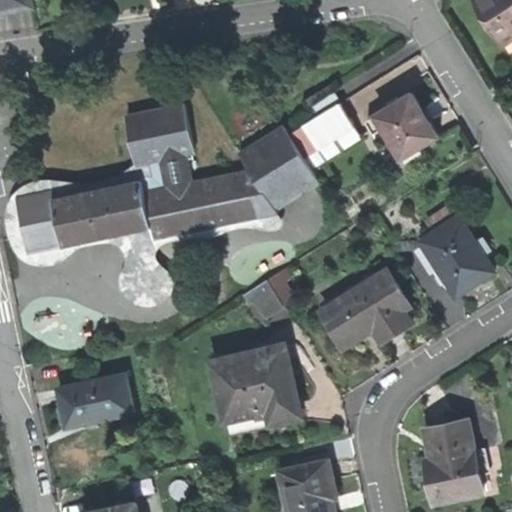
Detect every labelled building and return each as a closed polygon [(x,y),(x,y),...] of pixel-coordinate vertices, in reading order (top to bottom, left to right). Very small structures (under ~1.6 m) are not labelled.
[(34,0),(0,0),(0,10),(35,2),(34,0)] [(511,0),(476,0),(510,53),(511,51),(511,0)] [(313,104),(320,116),(344,101),(336,89),(313,104)] [(416,91),(368,120),(376,133),(387,127),(405,157),(408,155),(412,162),(428,152),(423,145),(442,134),(430,115),(416,91)] [(292,133),(306,155),(357,124),(344,101),(320,116),(292,133)] [(138,166),(155,163),(189,156),(196,154),(186,104),(128,116),(138,166)] [(278,212),(276,207),(321,179),(313,167),(306,155),(292,133),(286,124),(242,151),(253,170),(250,170),(259,216),(278,212)] [(365,135),(357,124),(306,155),(313,167),(365,135)] [(141,177),(142,180),(144,180),(147,191),(194,182),(189,156),(155,163),(156,168),(157,174),(141,177)] [(155,163),(138,166),(127,172),(116,176),(104,180),(85,182),(74,182),(64,180),(50,179),(40,179),(29,183),(23,186),(16,191),(12,199),(9,215),(9,228),(11,237),(13,242),(17,247),(23,257),(32,262),(43,265),(53,266),(68,258),(78,249),(89,245),(104,242),(115,241),(124,248),(127,255),(127,261),(123,272),(122,280),(125,290),(130,298),(138,303),(149,305),(161,303),(171,297),(175,289),(174,277),(171,270),(164,263),(159,261),(157,255),(160,248),(166,243),(172,240),(178,239),(193,239),(208,238),(219,234),(229,230),(240,227),(249,226),(260,228),(270,230),(282,229),(285,225),(285,219),(280,213),(278,212),(259,216),(156,237),(153,223),(127,228),(129,236),(119,239),(117,230),(65,241),(67,248),(30,255),(26,236),(19,204),(18,196),(36,192),(54,188),(56,198),(142,180),(141,177),(157,174),(156,168),(155,163)] [(194,182),(147,191),(153,223),(156,237),(259,216),(250,170),(194,182)] [(60,217),(65,241),(117,230),(127,228),(153,223),(147,191),(144,180),(142,180),(56,198),(60,217)] [(65,241),(56,198),(54,188),(36,192),(18,196),(19,204),(26,236),(30,255),(67,248),(65,241)] [(448,276),(459,294),(479,281),(497,270),(463,215),(425,239),(448,276)] [(129,236),(127,228),(117,230),(119,239),(129,236)] [(442,280),(448,276),(425,239),(419,243),(442,280)] [(325,308),(348,344),(377,327),(385,341),(403,330),(416,322),(408,309),(415,304),(392,267),(325,308)] [(287,268),(281,272),(288,283),(294,279),(287,268)] [(281,272),(269,279),(285,303),(296,296),(288,283),(281,272)] [(257,298),(268,316),(286,305),(285,303),(269,279),(252,290),(257,298)] [(249,304),(257,298),(252,290),(243,295),(249,304)] [(288,344),(216,359),(231,434),(300,419),(297,405),(301,404),(295,376),(288,344)] [(64,407),(68,425),(136,411),(128,372),(59,387),(64,407)] [(433,479),(437,500),(485,490),(481,472),(477,448),(470,418),(429,427),(435,457),(429,458),(433,479)] [(487,446),(477,448),(481,472),(492,470),(487,446)] [(331,458),(281,469),(290,511),(335,511),(332,496),(339,494),(335,477),(331,458)] [(140,511),(138,500),(86,511),(85,511),(140,511)]
